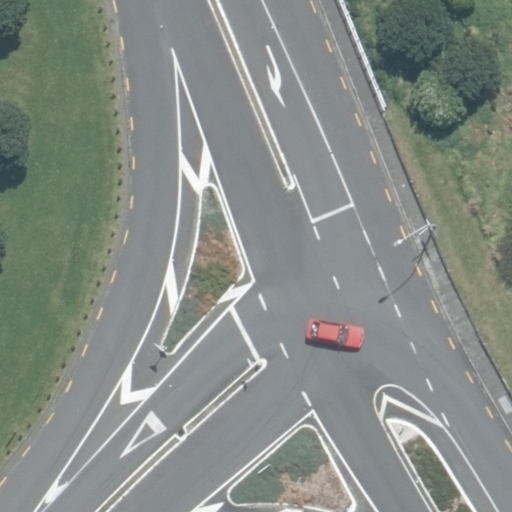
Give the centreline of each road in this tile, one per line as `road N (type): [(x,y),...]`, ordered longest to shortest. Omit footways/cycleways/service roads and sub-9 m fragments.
road 1 (tertiary): [(40,511),(144,254),(154,143),(150,0)]
road 2 (tertiary): [(320,340),(178,0)]
road 3 (tertiary): [(276,0),(404,291)]
road 4 (tertiary): [(71,511),(249,340),(320,340)]
road 5 (tertiary): [(320,340),(294,386),(149,511)]
road 6 (tertiary): [(404,291),(511,482)]
road 7 (tertiary): [(412,511),(320,340)]
